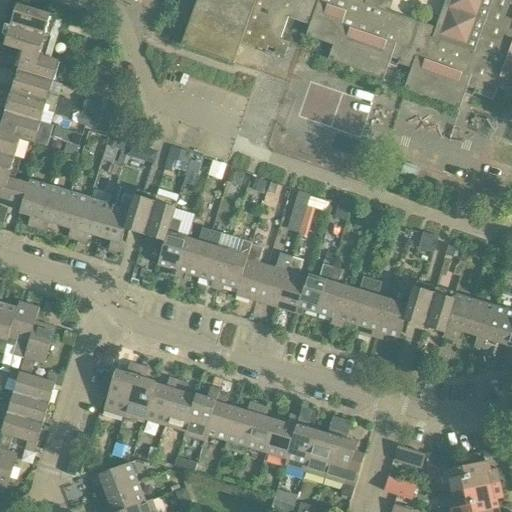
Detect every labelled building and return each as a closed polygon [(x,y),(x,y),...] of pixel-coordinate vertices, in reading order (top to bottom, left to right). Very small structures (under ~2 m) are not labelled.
[(511,0),(183,0),(176,20),(189,25),(182,46),(235,65),(242,43),(285,57),(290,43),(281,39),(288,18),(310,25),(306,37),(333,46),(328,60),(384,79),(391,61),(412,69),(405,89),(460,109),(462,103),(466,91),(494,101),(498,89),(511,94),(511,0)] [(5,47),(23,52),(39,56),(51,16),(22,7),(16,27),(11,26),(5,47)] [(59,62),(39,56),(23,52),(17,73),(53,84),(59,62)] [(114,59),(100,55),(97,64),(112,68),(114,59)] [(112,68),(97,64),(95,73),(109,77),(109,78),(112,68)] [(49,95),(53,84),(17,73),(11,92),(56,106),(58,98),(49,95)] [(93,94),(102,97),(107,83),(97,81),(93,94)] [(53,114),(56,106),(11,92),(5,113),(40,124),(44,111),(53,114)] [(103,97),(90,93),(83,113),(97,118),(103,97)] [(34,143),(40,124),(5,113),(0,128),(0,131),(21,139),(34,143)] [(40,124),(34,143),(47,147),(53,128),(40,124)] [(0,176),(8,179),(21,139),(0,131),(0,176)] [(121,164),(128,143),(111,138),(105,159),(121,164)] [(146,149),(129,144),(126,156),(143,161),(146,149)] [(213,162),(213,163),(208,176),(221,180),(225,166),(213,162)] [(405,163),(401,175),(415,181),(420,168),(405,163)] [(0,198),(22,205),(28,185),(8,179),(0,176),(0,198)] [(37,229),(50,187),(30,181),(28,185),(22,205),(21,209),(32,212),(28,226),(37,229)] [(62,221),(70,193),(50,187),(37,229),(47,232),(51,218),(62,221)] [(77,241),(90,199),(70,193),(62,221),(72,224),(68,238),(77,241)] [(310,198),(301,195),(295,216),(303,219),(310,198)] [(134,197),(130,211),(126,226),(134,228),(132,233),(143,236),(164,243),(171,220),(175,209),(154,202),(134,197)] [(102,233),(110,206),(90,199),(77,241),(87,244),(91,230),(102,233)] [(110,206),(102,233),(112,237),(108,251),(117,253),(126,226),(130,211),(110,206)] [(175,209),(171,220),(180,222),(175,239),(186,242),(194,215),(175,209)] [(177,272),(186,242),(175,239),(180,222),(171,220),(164,243),(158,266),(177,272)] [(197,278),(211,232),(203,229),(197,246),(186,242),(177,272),(197,278)] [(218,284),(226,254),(215,251),(220,234),(211,232),(197,278),(218,284)] [(434,253),(438,238),(423,234),(419,248),(434,253)] [(251,245),(252,244),(242,241),(237,257),(226,254),(218,284),(238,290),(251,245)] [(256,302),(267,266),(258,264),(263,249),(251,245),(238,290),(236,296),(256,302)] [(457,249),(449,246),(446,256),(454,259),(457,249)] [(276,308),(291,258),(279,254),(275,269),(267,266),(256,302),(276,308)] [(298,308),(307,279),(299,276),(303,261),(291,258),(276,308),(296,314),(298,308)] [(318,314),(332,268),(323,265),(318,282),(307,279),(298,308),(318,314)] [(338,320),(347,291),(336,288),(341,271),(332,268),(318,314),(338,320)] [(358,326),(372,280),(362,277),(357,294),(347,291),(338,320),(358,326)] [(378,333),(387,303),(376,300),(381,283),(372,280),(358,326),(378,333)] [(428,292),(414,288),(412,292),(405,317),(413,319),(412,324),(417,326),(444,333),(454,300),(428,292)] [(398,307),(387,303),(378,333),(398,339),(405,317),(412,292),(403,289),(398,307)] [(467,329),(476,301),(456,295),(454,300),(444,333),(443,337),(452,340),(457,326),(467,329)] [(483,349),(496,307),(476,301),(467,329),(478,332),(474,346),(483,349)] [(10,339),(18,308),(0,302),(0,353),(4,355),(10,339)] [(25,360),(36,323),(40,309),(20,303),(18,308),(10,339),(18,341),(13,356),(25,360)] [(507,341),(511,325),(511,312),(496,307),(483,349),(493,352),(497,338),(507,341)] [(56,329),(36,323),(25,360),(21,373),(32,376),(36,362),(45,364),(56,329)] [(124,416),(139,366),(131,363),(126,378),(115,375),(104,410),(124,416)] [(145,419),(154,388),(155,387),(144,383),(148,368),(139,366),(124,416),(144,423),(145,419)] [(21,373),(12,370),(10,378),(19,381),(15,393),(50,404),(56,384),(47,381),(32,376),(21,373)] [(49,373),(47,381),(56,384),(59,376),(49,373)] [(165,425),(179,381),(170,378),(165,392),(154,388),(145,419),(165,425)] [(185,431),(194,401),(184,397),(188,384),(179,381),(165,425),(185,431)] [(207,433),(219,393),(220,390),(210,387),(205,402),(195,399),(194,401),(185,431),(184,435),(205,441),(207,435),(207,433)] [(0,410),(44,424),(50,404),(15,393),(11,405),(2,402),(0,407),(0,410)] [(227,441),(235,413),(224,409),(228,396),(219,393),(207,433),(207,435),(227,441)] [(247,447),(259,405),(250,402),(246,416),(235,413),(227,441),(247,447)] [(266,453),(275,425),(264,422),(269,408),(259,405),(247,447),(266,453)] [(304,471),(315,435),(305,432),(311,411),(302,408),(299,417),(295,433),(287,459),(284,465),(304,471)] [(44,424),(0,410),(0,419),(6,422),(2,434),(14,438),(28,442),(38,445),(44,424)] [(295,433),(299,417),(290,414),(286,428),(275,425),(266,453),(287,459),(295,433)] [(325,477),(342,420),(333,417),(326,438),(315,435),(304,471),(325,477)] [(352,423),(342,420),(325,477),(345,484),(342,496),(351,499),(364,455),(355,452),(356,448),(346,444),(352,423)] [(10,453),(14,438),(2,434),(0,441),(0,488),(7,491),(18,455),(10,453)] [(38,445),(28,442),(26,450),(36,453),(38,445)] [(398,446),(393,460),(421,469),(425,455),(398,446)] [(488,461),(440,471),(442,481),(449,479),(452,493),(499,483),(496,469),(490,470),(488,461)] [(107,482),(111,493),(138,483),(131,463),(90,478),(94,487),(107,482)] [(384,491),(397,495),(411,500),(416,486),(388,477),(384,491)] [(119,511),(146,502),(138,483),(111,493),(115,503),(102,508),(102,511),(119,511)] [(499,483),(452,493),(455,508),(449,510),(449,511),(484,511),(496,510),(499,509),(497,500),(503,499),(499,483)] [(279,490),(275,507),(294,511),(299,494),(279,490)] [(156,511),(152,500),(146,502),(119,511),(156,511)] [(298,511),(314,511),(316,507),(301,503),(298,511)]
